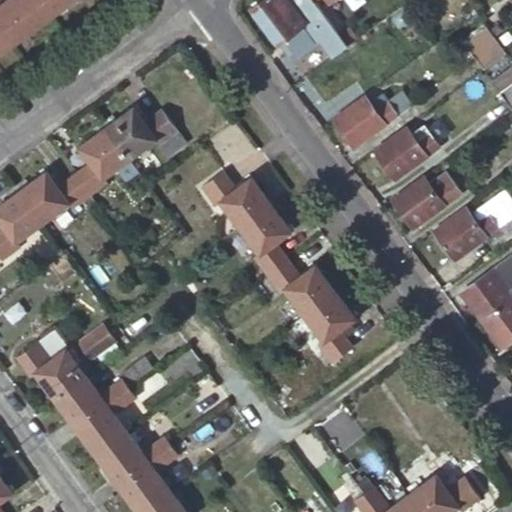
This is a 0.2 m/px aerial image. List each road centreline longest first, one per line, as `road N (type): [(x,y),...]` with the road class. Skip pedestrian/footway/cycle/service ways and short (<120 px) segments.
road 1 (residential): [(511,420),(194,8)]
road 2 (residential): [(0,152),(194,8)]
road 3 (unknown): [(287,431),(192,302),(141,339)]
road 4 (unknown): [(287,431),(439,326)]
road 5 (residential): [(0,408),(74,511)]
